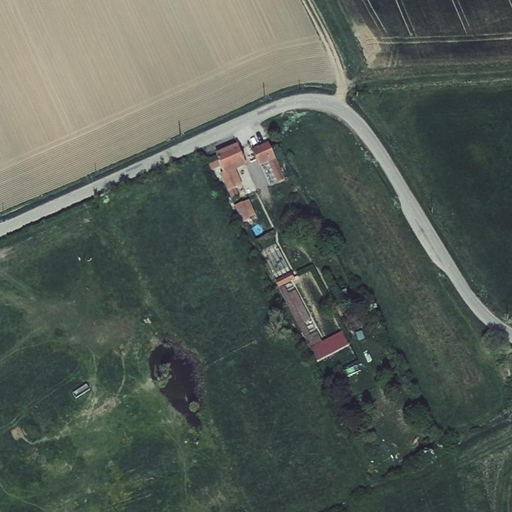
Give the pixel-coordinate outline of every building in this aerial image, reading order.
[(276,159),(268,142),(252,149),(259,166),(268,162),(276,159)] [(247,165),(237,143),(215,152),(224,172),(220,173),(232,200),(240,198),(235,187),(237,187),(240,186),(242,185),(236,169),(247,165)] [(276,159),(268,162),(278,182),(285,179),(276,159)] [(249,200),(235,206),(242,222),(256,215),(249,200)] [(278,288),(310,348),(322,342),(317,332),(311,335),(304,324),(311,321),(295,290),(289,294),(284,285),(295,279),(291,273),(276,281),(279,288),(278,288)] [(322,342),(310,348),(317,362),(351,345),(343,331),(322,342)] [(362,331),(356,333),(358,340),(365,339),(362,331)]
